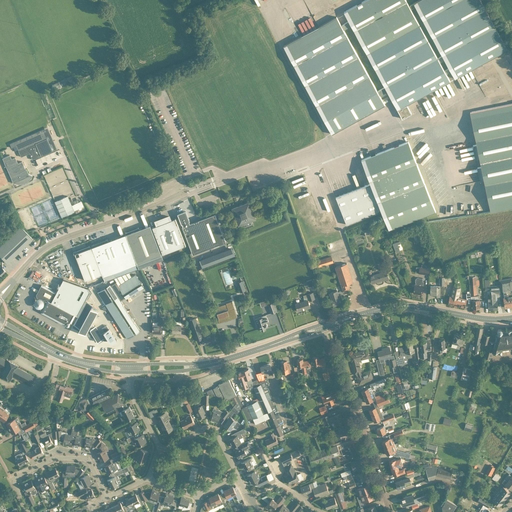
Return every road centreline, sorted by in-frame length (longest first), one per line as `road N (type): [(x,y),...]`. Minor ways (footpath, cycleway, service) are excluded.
road 1 (unclassified): [(13,280),(48,244),(187,192)]
road 2 (residential): [(389,511),(322,330)]
road 3 (unknown): [(338,153),(279,34),(280,15),(295,0)]
road 4 (primary): [(511,318),(406,306),(351,317)]
road 5 (residential): [(105,499),(87,460),(55,457),(11,478),(27,511)]
